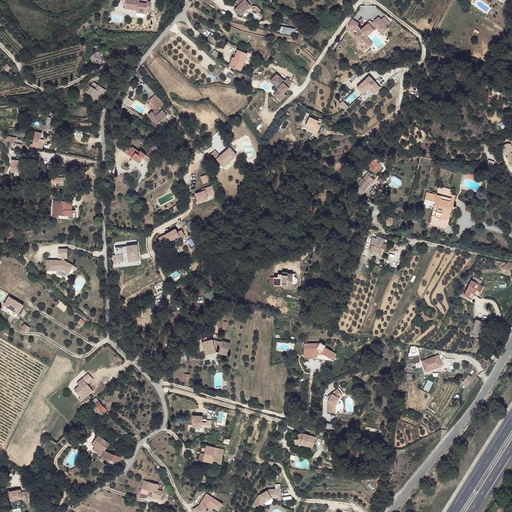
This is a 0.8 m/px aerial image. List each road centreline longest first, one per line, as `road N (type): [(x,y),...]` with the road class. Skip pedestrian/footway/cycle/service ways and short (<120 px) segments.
road 1 (unclassified): [(140,62),(106,130),(109,299),(112,332),(158,383),(166,422),(137,446),(127,468),(65,511)]
road 2 (tertiary): [(511,338),(488,383),(390,511)]
road 3 (residential): [(0,76),(50,90),(140,62)]
road 4 (track): [(292,428),(160,390)]
road 5 (track): [(511,260),(379,231)]
